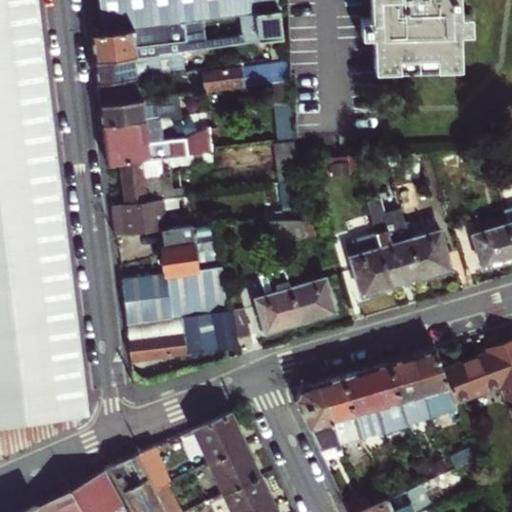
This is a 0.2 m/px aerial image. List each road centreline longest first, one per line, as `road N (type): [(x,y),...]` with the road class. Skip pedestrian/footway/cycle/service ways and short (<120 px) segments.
road 1 (residential): [(60,0),(113,431)]
road 2 (residential): [(511,297),(258,372)]
road 3 (residential): [(113,431),(258,372)]
road 4 (residential): [(258,372),(321,511)]
road 5 (residential): [(0,480),(113,431)]
